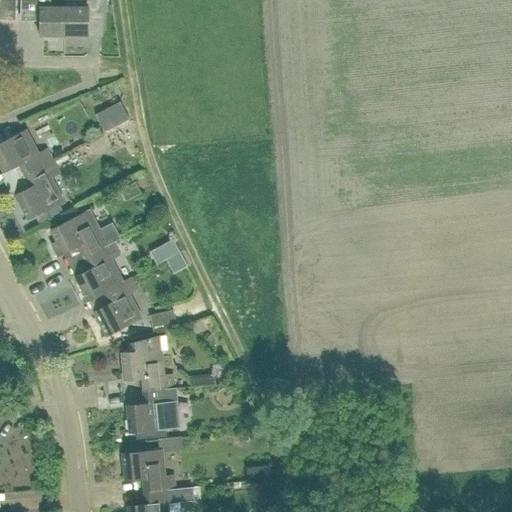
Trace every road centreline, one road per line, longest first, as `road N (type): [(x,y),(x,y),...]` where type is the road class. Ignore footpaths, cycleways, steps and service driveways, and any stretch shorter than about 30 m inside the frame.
road 1 (track): [(287,511),(271,430),(140,129),(118,0)]
road 2 (residential): [(80,511),(57,375),(0,266)]
